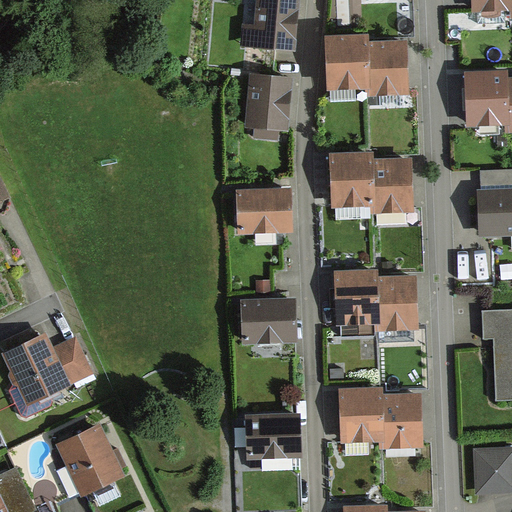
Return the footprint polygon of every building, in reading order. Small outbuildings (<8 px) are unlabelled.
[(292,0),(262,0),(259,47),(289,49),(292,0)] [(466,0),(467,11),(505,10),(505,0),(466,0)] [(365,87),(363,44),(363,37),(323,39),(324,89),(365,87)] [(404,42),(363,44),(365,87),(365,95),(406,93),(404,42)] [(504,74),(465,75),(467,124),(505,123),(504,81),(504,74)] [(282,132),(286,79),(246,76),(242,129),(282,132)] [(369,207),(368,163),(367,157),(327,158),(329,208),(369,207)] [(409,162),(368,163),(369,207),(370,214),(410,213),(409,162)] [(0,204),(11,200),(0,177),(0,204)] [(285,190),(231,193),(233,238),(287,235),(285,190)] [(511,192),(468,194),(469,237),(511,235),(511,192)] [(373,324),(371,281),(371,274),(331,275),(333,326),(373,324)] [(412,279),(371,281),(373,324),(373,332),(414,330),(412,279)] [(287,302),(236,305),(238,348),(290,345),(287,302)] [(511,310),(483,311),(484,340),(493,340),(495,400),(511,399),(511,310)] [(46,335),(2,356),(27,408),(71,388),(95,376),(76,336),(52,348),(46,335)] [(379,442),(378,399),(377,392),(337,393),(339,444),(379,442)] [(418,397),(378,399),(379,442),(379,450),(420,448),(418,397)] [(293,417),(252,418),(252,463),(276,463),(276,450),(293,450),(293,417)] [(127,472),(102,419),(61,439),(86,491),(127,472)] [(511,450),(479,452),(481,491),(511,489),(511,450)] [(0,511),(11,511),(0,488),(0,511)]
